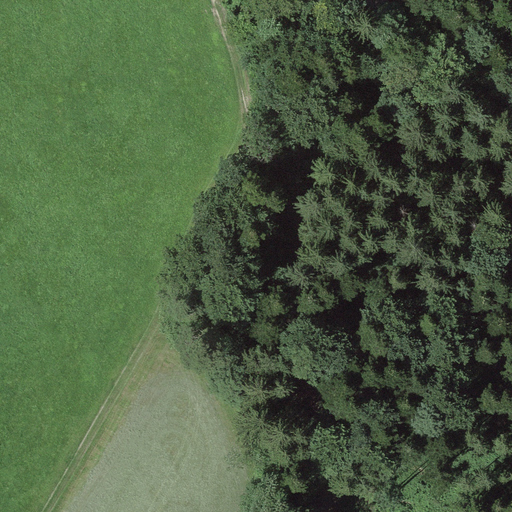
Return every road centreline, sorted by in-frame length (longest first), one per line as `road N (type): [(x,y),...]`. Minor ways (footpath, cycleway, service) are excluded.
road 1 (track): [(49,511),(165,322),(240,170),(252,106)]
road 2 (track): [(376,0),(511,104)]
